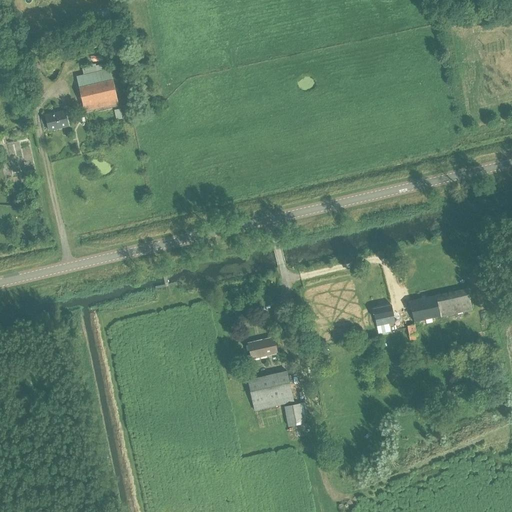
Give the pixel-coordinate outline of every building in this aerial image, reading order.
[(61,48),(62,56),(99,48),(97,41),(61,48)] [(127,55),(126,48),(113,48),(113,56),(127,55)] [(97,72),(95,64),(82,67),(84,75),(77,76),(85,111),(119,104),(113,80),(110,69),(97,72)] [(46,115),(49,131),(69,126),(65,111),(46,115)] [(410,301),(414,322),(472,310),(468,289),(410,301)] [(379,334),(391,332),(389,324),(395,322),(391,305),(373,309),(379,334)] [(415,324),(407,326),(409,335),(417,333),(415,324)] [(249,343),(252,359),(277,353),(274,338),(249,343)] [(248,380),(255,411),(294,402),(287,372),(248,380)] [(285,407),(289,426),(304,423),(300,404),(285,407)]
